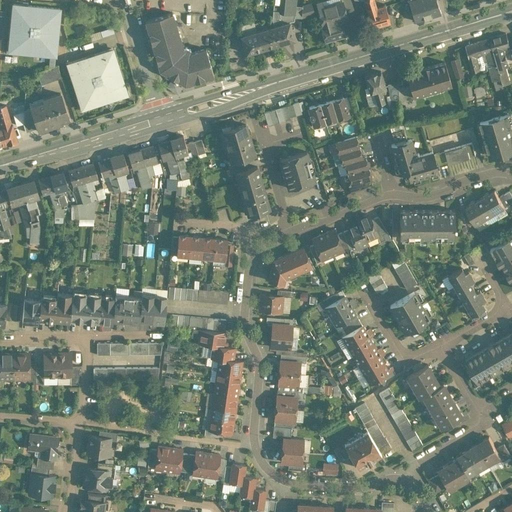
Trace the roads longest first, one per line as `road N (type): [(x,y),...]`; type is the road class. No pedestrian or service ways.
road 1 (primary): [(161,120),(511,13)]
road 2 (residential): [(284,479),(252,445),(260,360),(243,322),(252,251)]
road 3 (residential): [(290,230),(368,196),(420,196),(511,175)]
road 4 (primary): [(0,166),(161,120)]
road 5 (residential): [(290,230),(265,145),(302,134)]
road 6 (residential): [(407,469),(364,487),(284,479)]
road 7 (residential): [(124,0),(161,120)]
road 8 (residential): [(439,346),(507,309),(485,269)]
